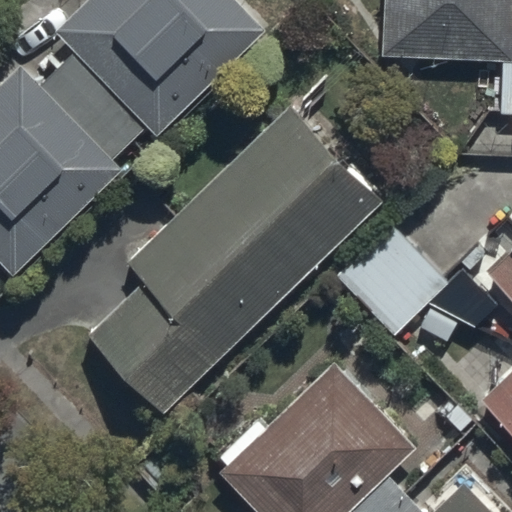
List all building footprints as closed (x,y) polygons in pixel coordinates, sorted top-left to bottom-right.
[(0,96),(0,253),(23,277),(276,32),(245,0),(99,0),(65,33),(83,51),(46,87),(28,69),(0,96)] [(511,141),(511,0),(389,0),(387,55),(509,61),(505,141),(511,141)] [(94,340),(170,417),(394,200),(301,105),(137,263),(155,281),(94,340)] [(340,273),(403,335),(454,283),(391,221),(340,273)] [(511,371),(486,397),(511,423),(511,258),(494,276),(511,295),(511,371)] [(336,361),(226,474),(264,511),(503,511),(474,483),(446,511),(436,511),(398,475),(425,447),(336,361)]
